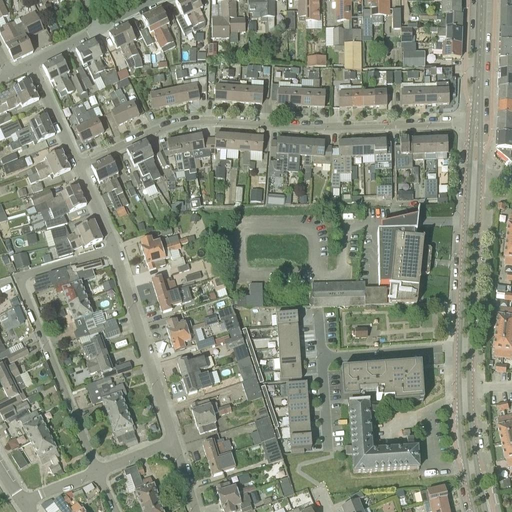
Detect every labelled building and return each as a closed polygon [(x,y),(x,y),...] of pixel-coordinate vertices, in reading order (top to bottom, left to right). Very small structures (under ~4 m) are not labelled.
[(41,0),(35,2),(42,19),(53,15),(49,5),(59,1),(61,3),(68,0),(41,0)] [(200,31),(185,0),(181,0),(175,3),(183,19),(186,18),(194,34),(200,31)] [(197,0),(185,0),(200,31),(207,27),(199,12),(203,11),(197,0)] [(229,33),(228,0),(217,0),(218,3),(221,3),(222,18),(212,19),(212,39),(229,39),(229,33)] [(238,0),(228,0),(229,33),(245,33),(245,20),(236,20),(235,3),(239,3),(238,0)] [(260,23),(267,23),(267,2),(266,0),(247,0),(248,13),(260,13),(260,23)] [(277,0),(266,0),(267,2),(267,23),(268,38),(274,38),(274,1),(278,1),(277,0)] [(306,22),(305,0),(294,0),(295,2),(298,1),(298,19),(298,22),(306,22)] [(305,0),(306,22),(319,22),(318,0),(305,0)] [(343,21),(342,0),(332,0),(336,0),(336,17),(336,21),(343,21)] [(342,0),(343,21),(350,21),(350,17),(351,17),(350,0),(342,0)] [(381,17),(380,0),(370,0),(371,12),(362,11),(362,13),(363,31),(363,43),(371,42),(371,38),(372,38),(371,24),(381,24),(381,17)] [(380,0),(381,17),(388,17),(391,17),(390,0),(380,0)] [(511,0),(501,0),(502,11),(511,11),(511,0)] [(0,35),(2,40),(6,47),(14,64),(23,59),(7,28),(2,30),(0,26),(0,19),(9,15),(3,2),(0,2),(0,35)] [(459,2),(441,3),(442,16),(460,16),(459,2)] [(161,10),(152,15),(168,52),(175,48),(166,28),(169,27),(161,10)] [(501,33),(511,32),(511,11),(502,12),(501,33)] [(168,52),(152,15),(142,19),(150,36),(153,34),(163,54),(168,52)] [(462,17),(460,16),(442,16),(419,15),(419,21),(440,22),(440,30),(461,31),(462,17)] [(7,28),(23,59),(33,55),(26,40),(43,32),(37,19),(16,29),(14,25),(7,28)] [(128,26),(118,31),(135,67),(135,69),(142,68),(140,60),(133,44),(136,43),(128,26)] [(402,43),(414,44),(414,37),(411,37),(411,29),(407,29),(401,29),(401,43),(402,43)] [(344,64),(343,31),(334,30),(334,53),(338,53),(338,65),(344,64)] [(461,31),(440,30),(430,30),(430,33),(437,33),(437,38),(445,38),(444,45),(460,46),(461,31)] [(135,67),(118,31),(109,36),(117,52),(120,51),(129,70),(135,67)] [(145,31),(139,34),(147,48),(153,45),(145,31)] [(363,43),(363,31),(343,31),(344,64),(344,71),(361,70),(361,68),(364,68),(363,43)] [(44,45),(50,43),(46,33),(40,35),(44,45)] [(511,44),(511,33),(501,33),(500,44),(511,44)] [(100,78),(105,89),(118,83),(115,71),(106,75),(99,60),(102,59),(95,43),(85,47),(100,78)] [(415,44),(414,44),(402,43),(402,68),(424,68),(424,53),(415,53),(415,44)] [(460,46),(444,45),(432,44),(432,51),(442,52),(442,59),(460,60),(460,46)] [(511,44),(500,44),(500,62),(511,62),(511,44)] [(100,78),(85,47),(76,52),(83,68),(86,67),(93,82),(100,78)] [(306,68),(326,67),(326,57),(306,58),(306,68)] [(52,64),(67,95),(73,92),(66,77),(69,75),(61,59),(52,64)] [(511,62),(500,62),(500,73),(511,73),(511,62)] [(67,95),(52,64),(42,68),(50,85),(53,83),(60,98),(67,95)] [(150,71),(150,66),(143,67),(143,69),(135,70),(136,74),(150,71)] [(252,67),(252,72),(252,80),(257,80),(257,73),(260,73),(261,68),(252,67)] [(82,84),(87,81),(82,68),(76,71),(78,77),(82,84)] [(291,69),(290,73),(290,80),(295,80),(295,75),(298,75),(298,70),(291,69)] [(129,77),(126,70),(117,74),(120,81),(129,77)] [(184,89),(183,83),(182,79),(180,72),(176,73),(177,80),(175,80),(177,91),(172,92),(175,106),(186,104),(184,89)] [(511,73),(500,73),(499,90),(511,91),(511,90),(511,73)] [(313,81),(313,89),(312,108),(323,109),(324,91),(318,91),(319,81),(318,81),(319,74),(313,74),(313,81)] [(82,84),(78,77),(71,80),(79,97),(86,93),(82,84)] [(191,88),(189,82),(183,83),(184,89),(186,104),(198,102),(197,96),(206,94),(206,79),(196,81),(198,87),(195,87),(191,88)] [(0,107),(34,92),(30,82),(17,88),(15,85),(8,88),(10,92),(0,96),(0,107)] [(238,104),(239,89),(239,84),(227,83),(227,88),(226,103),(238,104)] [(436,91),(436,106),(448,106),(448,90),(442,91),(441,84),(436,84),(436,91)] [(277,106),(289,107),(289,91),(278,91),(278,86),(272,86),(271,103),(277,103),(277,106)] [(339,110),(350,109),(350,94),(350,88),(350,87),(343,88),(338,88),(338,94),(339,110)] [(226,103),(227,88),(215,88),(214,102),(226,103)] [(312,108),(313,89),(302,88),(302,92),(301,92),(301,107),(312,108)] [(350,94),(350,109),(362,109),(361,93),(361,88),(350,88),(350,94)] [(250,105),(251,90),(239,89),(238,104),(250,105)] [(119,90),(114,93),(127,122),(138,117),(132,104),(127,107),(119,90)] [(263,91),(251,90),(250,105),(262,105),(263,91)] [(511,90),(511,91),(499,90),(498,105),(511,104),(511,90)] [(301,107),(301,92),(289,91),(289,107),(301,107)] [(413,92),(413,107),(425,106),(425,91),(413,92)] [(425,91),(425,106),(436,106),(436,91),(425,91)] [(38,101),(34,92),(0,107),(0,114),(21,105),(23,108),(38,101)] [(175,106),(172,92),(161,94),(163,108),(175,106)] [(413,107),(413,92),(401,92),(401,107),(413,107)] [(127,122),(114,93),(109,95),(112,101),(111,102),(116,112),(111,114),(117,127),(127,122)] [(361,93),(362,109),(374,108),(374,93),(361,93)] [(374,93),(374,108),(386,108),(385,93),(374,93)] [(163,108),(161,94),(149,96),(151,111),(163,108)] [(511,104),(498,105),(498,117),(511,117),(511,104)] [(82,117),(86,126),(87,125),(93,139),(104,134),(93,111),(87,114),(84,108),(79,110),(82,116),(82,117)] [(0,125),(12,121),(9,114),(0,118),(0,125)] [(511,117),(498,117),(497,136),(511,136),(511,117)] [(18,141),(50,127),(46,118),(29,125),(31,128),(22,132),(18,122),(0,130),(5,140),(15,135),(18,141)] [(87,125),(86,126),(76,130),(82,144),(93,139),(87,125)] [(55,137),(50,127),(18,141),(21,148),(37,141),(38,144),(55,137)] [(226,161),(227,152),(228,137),(216,136),(216,139),(208,140),(209,155),(215,155),(215,151),(220,151),(220,161),(221,161),(220,170),(225,170),(226,161)] [(511,163),(511,136),(497,136),(497,151),(511,163)] [(209,155),(208,140),(201,140),(201,137),(190,139),(193,160),(198,160),(209,158),(209,155)] [(238,152),(240,138),(228,137),(227,152),(238,152)] [(249,163),(250,153),(252,138),(240,138),(238,152),(244,153),(243,166),(249,166),(249,163)] [(252,138),(250,153),(262,154),(263,139),(252,138)] [(193,160),(190,139),(179,141),(184,169),(189,169),(190,175),(196,174),(193,160)] [(279,172),(279,176),(286,176),(287,173),(290,141),(277,140),(277,142),(272,141),(271,157),(276,157),(276,163),(272,163),(272,168),(272,169),(273,170),(273,171),(274,171),(275,172),(276,172),(279,172)] [(423,160),(423,155),(423,140),(412,141),(412,156),(412,161),(423,160)] [(435,155),(434,140),(423,140),(423,155),(435,155)] [(446,140),(434,140),(435,155),(447,154),(446,140)] [(184,169),(179,141),(166,143),(169,157),(174,156),(177,172),(184,171),(184,169)] [(287,173),(292,173),(292,170),(299,171),(299,157),(301,142),(290,141),(287,173)] [(412,156),(412,141),(399,141),(400,156),(412,156)] [(310,165),(311,157),(312,143),(301,142),(299,157),(304,157),(303,167),(305,167),(304,180),(309,181),(310,165)] [(362,157),(361,142),(350,143),(350,157),(351,157),(362,157)] [(373,157),(373,142),(361,142),(362,157),(373,157)] [(375,167),(375,171),(390,171),(390,163),(390,156),(385,156),(385,142),(373,142),(373,157),(374,157),(375,167)] [(145,143),(136,147),(152,182),(159,179),(151,161),(153,160),(145,143)] [(312,143),(311,157),(310,165),(331,166),(331,157),(331,147),(323,147),(324,144),(312,143)] [(338,143),(338,157),(331,157),(331,166),(331,168),(339,168),(339,175),(346,175),(351,175),(351,168),(351,167),(351,157),(350,157),(350,143),(338,143)] [(152,182),(136,147),(126,152),(134,169),(137,167),(144,183),(147,184),(152,182)] [(33,176),(66,162),(62,152),(45,160),(46,163),(31,170),(33,176)] [(163,169),(169,166),(163,153),(157,156),(163,169)] [(3,166),(18,159),(15,154),(0,160),(3,166)] [(27,166),(35,165),(33,157),(26,159),(27,166)] [(6,176),(27,168),(23,159),(3,167),(6,176)] [(110,159),(101,164),(122,208),(128,205),(123,193),(115,177),(118,176),(110,159)] [(71,172),(66,162),(33,176),(28,178),(31,185),(52,176),(54,179),(71,172)] [(122,208),(101,164),(91,168),(99,185),(102,183),(107,194),(101,197),(106,208),(112,205),(115,211),(122,208)] [(339,175),(339,168),(331,168),(331,189),(338,189),(339,189),(339,175)] [(135,188),(141,185),(136,173),(129,177),(135,188)] [(424,200),(437,200),(436,181),(424,181),(424,200)] [(33,194),(43,190),(40,183),(31,187),(33,194)] [(167,191),(175,191),(175,183),(166,183),(167,191)] [(50,212),(82,197),(78,188),(61,195),(62,198),(47,205),(46,202),(53,200),(50,191),(30,200),(37,214),(43,212),(43,213),(49,210),(50,212)] [(241,204),(242,189),(235,188),(234,203),(241,204)] [(390,200),(390,188),(375,188),(375,197),(376,197),(383,197),(383,200),(390,200)] [(25,189),(17,192),(19,199),(27,196),(25,189)] [(133,189),(128,192),(131,199),(137,196),(133,189)] [(262,191),(250,190),(250,203),(261,203),(262,191)] [(269,205),(285,206),(286,196),(269,196),(269,205)] [(86,207),(82,197),(50,212),(49,210),(43,213),(46,219),(52,217),(53,218),(68,211),(70,214),(86,207)] [(191,210),(200,208),(199,200),(189,202),(190,206),(191,210)] [(172,213),(175,212),(183,211),(183,203),(174,203),(174,206),(171,206),(172,213)] [(196,224),(198,217),(192,215),(190,222),(196,224)] [(421,241),(413,240),(413,233),(416,233),(417,218),(416,218),(379,227),(379,233),(377,233),(378,286),(389,286),(387,306),(415,305),(419,274),(426,275),(428,273),(431,251),(429,249),(421,248),(422,240),(421,240),(421,241)] [(51,234),(55,248),(64,244),(65,247),(98,233),(94,223),(77,231),(78,233),(69,237),(66,230),(51,234)] [(139,233),(145,231),(143,224),(137,226),(139,233)] [(162,238),(172,235),(170,228),(160,231),(162,238)] [(64,244),(55,248),(58,258),(73,254),(72,252),(84,247),(86,250),(102,242),(98,233),(65,247),(64,244)] [(142,248),(145,258),(180,246),(188,243),(186,238),(178,241),(178,242),(169,245),(168,240),(160,242),(153,244),(151,239),(140,242),(142,248)] [(180,246),(145,258),(147,266),(148,266),(150,271),(166,267),(164,261),(171,258),(169,253),(181,250),(180,246)] [(16,270),(29,266),(26,253),(13,257),(16,270)] [(6,256),(0,259),(1,263),(3,267),(10,264),(6,256)] [(171,270),(177,268),(185,266),(183,259),(168,263),(171,270)] [(77,303),(87,300),(80,283),(77,275),(93,271),(91,264),(75,268),(75,267),(66,269),(77,303)] [(77,303),(66,269),(57,272),(60,282),(53,285),(57,295),(63,293),(68,306),(77,303)] [(201,273),(186,278),(188,284),(203,279),(201,273)] [(36,286),(51,282),(49,274),(33,278),(36,286)] [(152,282),(157,298),(173,293),(172,290),(176,289),(174,281),(169,283),(168,281),(164,282),(163,278),(152,282)] [(216,292),(225,290),(222,278),(216,279),(213,281),(216,292)] [(92,297),(116,289),(113,281),(102,285),(103,289),(91,293),(92,297)] [(364,290),(364,284),(311,284),(312,308),(336,308),(385,306),(385,290),(364,290)] [(231,309),(262,309),(262,285),(249,285),(249,297),(236,298),(236,301),(231,301),(231,309)] [(172,307),(176,306),(192,301),(188,289),(173,293),(157,298),(162,314),(173,311),(172,307)] [(117,326),(115,319),(105,323),(106,324),(95,327),(91,316),(93,316),(87,300),(77,303),(86,326),(87,329),(89,336),(105,331),(117,326)] [(77,303),(68,306),(74,323),(75,322),(77,329),(86,326),(77,303)] [(19,307),(13,309),(16,316),(22,314),(19,307)] [(276,328),(297,326),(296,315),(289,316),(288,309),(275,310),(276,328)] [(498,316),(496,333),(506,334),(509,310),(500,309),(499,316),(498,316)] [(54,312),(56,320),(66,318),(64,310),(54,312)] [(221,323),(233,319),(230,310),(218,314),(221,323)] [(241,338),(234,319),(223,323),(226,333),(228,333),(231,341),(241,338)] [(170,339),(195,331),(198,330),(197,326),(185,330),(183,322),(179,323),(178,321),(166,324),(168,330),(167,330),(170,339)] [(90,361),(107,355),(101,339),(103,338),(104,340),(108,339),(120,335),(117,326),(105,331),(89,336),(91,342),(91,343),(92,346),(83,349),(86,359),(89,358),(90,361)] [(277,338),(298,337),(297,326),(276,328),(277,339),(277,338)] [(365,338),(365,329),(354,329),(354,331),(353,331),(353,334),(354,334),(354,338),(365,338)] [(198,343),(195,331),(170,339),(172,348),(173,348),(175,353),(185,350),(185,349),(191,347),(190,343),(195,342),(198,352),(215,346),(212,339),(198,343)] [(506,334),(496,333),(494,350),(495,350),(494,357),(503,358),(506,334)] [(511,334),(506,334),(503,358),(511,359),(511,334)] [(277,338),(278,349),(299,348),(298,337),(277,338)] [(248,359),(241,338),(231,341),(230,341),(224,344),(226,352),(232,350),(235,358),(234,358),(235,362),(236,362),(236,363),(248,359)] [(0,360),(6,357),(23,349),(20,344),(0,354),(0,360)] [(23,349),(6,357),(10,365),(29,355),(25,348),(23,349)] [(279,360),(299,359),(299,348),(278,349),(279,360)] [(114,377),(117,376),(132,371),(128,363),(115,368),(115,370),(112,371),(107,355),(90,361),(92,364),(86,366),(89,375),(100,371),(104,381),(105,381),(110,379),(114,377)] [(177,363),(182,380),(199,374),(198,371),(207,369),(212,367),(210,358),(204,360),(204,359),(189,364),(188,360),(177,363)] [(279,371),(300,369),(299,359),(279,360),(279,371)] [(394,405),(423,403),(420,365),(341,371),(343,400),(358,399),(358,393),(376,391),(376,401),(393,400),(394,405)] [(0,382),(1,386),(20,376),(15,367),(10,369),(9,367),(5,369),(4,366),(0,367),(0,382)] [(239,371),(243,383),(255,379),(251,368),(239,371)] [(280,382),(301,381),(300,369),(279,371),(280,382)] [(199,374),(182,380),(187,396),(198,393),(198,392),(212,387),(207,375),(200,377),(199,374)] [(26,388),(20,376),(1,386),(8,399),(0,403),(0,412),(21,402),(22,402),(26,400),(21,390),(26,388)] [(114,388),(113,385),(112,385),(110,379),(105,381),(109,392),(117,414),(127,411),(121,396),(127,394),(123,384),(114,388)] [(255,379),(243,383),(241,384),(248,403),(261,399),(255,379)] [(93,405),(102,402),(108,418),(117,414),(109,392),(105,381),(104,381),(86,387),(89,395),(93,405)] [(286,397),(307,395),(306,384),(285,386),(286,397)] [(30,405),(41,400),(38,394),(27,400),(30,405)] [(287,397),(287,407),(308,406),(307,395),(287,397)] [(212,415),(218,413),(223,412),(226,411),(230,409),(229,406),(217,409),(216,404),(210,406),(208,401),(191,406),(193,412),(192,412),(195,421),(212,415)] [(21,402),(0,412),(0,415),(4,422),(25,412),(22,405),(21,402)] [(287,407),(288,418),(309,417),(308,406),(287,407)] [(370,408),(349,409),(351,447),(345,448),(345,456),(352,456),(353,474),(418,470),(417,449),(416,449),(416,448),(413,448),(412,437),(406,438),(407,447),(403,447),(403,448),(372,450),(370,408)] [(264,410),(257,412),(260,421),(267,418),(264,410)] [(127,411),(117,414),(126,438),(134,434),(132,427),(133,427),(127,411)] [(28,417),(39,439),(48,434),(40,419),(39,420),(36,413),(28,417)] [(117,414),(108,418),(114,434),(115,434),(117,441),(126,438),(117,414)] [(96,415),(89,417),(91,423),(98,421),(96,415)] [(212,415),(195,421),(198,430),(200,435),(217,430),(212,415)] [(39,439),(28,417),(20,421),(23,428),(30,443),(39,439)] [(288,418),(289,429),(309,428),(309,417),(288,418)] [(511,441),(506,417),(497,419),(499,427),(498,427),(502,443),(511,441)] [(254,424),(261,444),(274,440),(267,419),(254,424)] [(65,427),(62,432),(67,436),(71,431),(65,427)] [(289,440),(310,438),(309,428),(289,429),(289,440)] [(48,434),(39,439),(50,461),(53,467),(56,473),(61,470),(58,464),(59,463),(56,458),(58,457),(55,450),(56,450),(48,434)] [(303,450),(311,450),(310,438),(289,440),(291,455),(304,454),(304,453),(304,454),(303,450)] [(15,439),(7,443),(12,451),(19,447),(15,439)] [(39,439),(30,443),(38,459),(39,458),(42,465),(50,461),(39,439)] [(274,440),(261,444),(268,466),(281,461),(274,440)] [(511,444),(511,441),(502,443),(505,460),(506,460),(508,467),(511,466),(511,444)] [(207,462),(224,456),(223,454),(226,453),(224,445),(219,447),(218,444),(214,445),(213,442),(202,445),(207,462)] [(11,456),(15,462),(22,458),(18,452),(11,456)] [(224,456),(207,462),(212,478),(223,475),(223,474),(235,470),(230,455),(224,456)] [(139,476),(137,470),(136,467),(123,472),(125,478),(130,476),(135,492),(135,493),(140,509),(149,505),(141,483),(141,482),(139,476)] [(248,475),(238,478),(240,486),(250,483),(248,475)] [(141,483),(149,505),(159,502),(153,486),(152,486),(150,479),(141,482),(141,483)] [(283,498),(292,494),(287,480),(278,483),(283,498)] [(504,489),(511,487),(510,481),(503,482),(504,489)] [(217,493),(220,502),(238,497),(235,488),(231,489),(229,484),(216,488),(218,493),(217,493)] [(84,489),(86,494),(95,490),(93,485),(84,489)] [(242,490),(243,495),(247,494),(260,489),(258,486),(254,488),(254,486),(242,490)] [(444,488),(421,493),(424,504),(429,503),(446,499),(444,488)] [(75,500),(84,497),(81,491),(72,495),(75,500)] [(397,501),(405,499),(403,491),(395,493),(397,501)] [(243,495),(238,497),(220,502),(223,511),(240,511),(241,511),(249,511),(252,511),(249,504),(251,503),(248,497),(247,494),(243,495)] [(341,508),(342,511),(360,511),(362,511),(358,501),(363,499),(361,494),(349,498),(351,504),(341,508)] [(59,511),(71,511),(70,510),(66,504),(63,500),(61,497),(53,502),(59,511)] [(446,499),(429,503),(431,511),(437,511),(448,510),(446,499)] [(162,511),(159,502),(149,505),(151,511),(162,511)]
